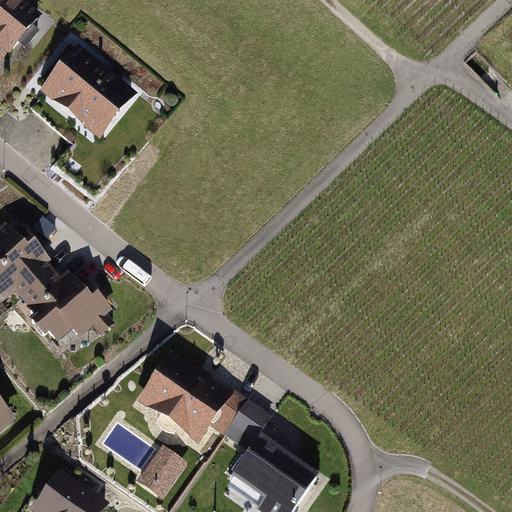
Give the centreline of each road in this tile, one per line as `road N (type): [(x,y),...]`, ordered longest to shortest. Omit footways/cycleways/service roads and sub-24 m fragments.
road 1 (unclassified): [(511,2),(198,311)]
road 2 (residential): [(198,311),(0,153)]
road 3 (residential): [(371,471),(339,411),(198,311)]
road 4 (track): [(324,0),(422,88)]
road 5 (residential): [(483,511),(438,479),(371,471)]
